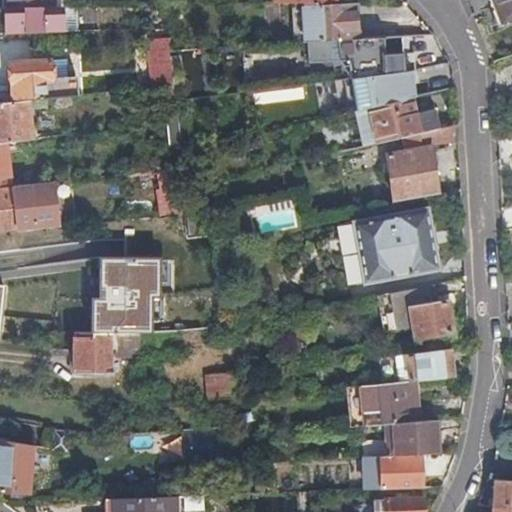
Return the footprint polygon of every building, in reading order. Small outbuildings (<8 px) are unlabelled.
[(511,0),(495,0),(503,21),(511,17),(511,0)] [(358,38),(356,2),(335,2),(303,3),(305,41),(307,41),(351,38),(358,38)] [(172,27),(174,3),(157,3),(158,27),(172,27)] [(80,31),(79,5),(61,6),(62,31),(80,31)] [(54,6),(9,7),(10,34),(62,31),(61,6),(54,6)] [(171,49),(171,38),(153,39),(154,51),(151,51),(154,88),(163,87),(174,86),(170,49),(171,49)] [(351,38),(307,41),(308,61),(353,59),(351,38)] [(53,78),(68,77),(66,58),(51,59),(53,78)] [(77,76),(68,77),(53,78),(51,59),(10,63),(13,102),(29,100),(79,95),(77,76)] [(164,100),(165,100),(176,99),(174,86),(163,87),(164,100)] [(355,112),(364,147),(403,138),(437,129),(433,110),(414,114),(411,99),(355,112)] [(33,138),(29,100),(13,102),(0,103),(0,141),(7,141),(33,138)] [(457,124),(437,129),(403,138),(405,151),(386,154),(393,201),(438,194),(431,147),(458,142),(457,124)] [(0,186),(12,186),(7,141),(0,141),(0,186)] [(511,194),(511,172),(500,172),(500,195),(511,194)] [(0,229),(19,227),(14,188),(0,188),(0,229)] [(167,193),(157,194),(159,213),(169,212),(167,193)] [(254,234),(295,228),(291,200),(250,206),(254,234)] [(339,235),(430,219),(428,209),(337,224),(339,235)] [(439,270),(430,219),(339,235),(349,286),(439,270)] [(140,239),(141,249),(144,286),(204,286),(210,328),(231,325),(220,255),(216,233),(189,235),(140,239)] [(126,250),(141,249),(140,239),(125,241),(126,250)] [(433,302),(429,285),(381,295),(386,332),(413,327),(416,338),(452,332),(447,300),(433,302)] [(204,286),(144,286),(146,309),(167,309),(166,333),(210,328),(204,286)] [(167,309),(146,309),(148,333),(166,333),(167,309)] [(111,332),(75,332),(75,372),(111,373),(111,332)] [(449,348),(406,353),(409,381),(412,381),(452,377),(449,348)] [(406,353),(378,356),(381,384),(409,381),(406,353)] [(210,374),(212,399),(237,397),(235,373),(221,373),(210,374)] [(361,386),(364,413),(416,409),(412,381),(409,381),(381,384),(361,386)] [(364,413),(361,386),(345,387),(348,415),(364,413)] [(361,417),(349,418),(350,428),(370,426),(398,423),(417,422),(416,409),(364,413),(365,421),(362,421),(361,417)] [(383,455),(437,452),(435,420),(417,422),(398,423),(399,438),(361,441),(361,456),(383,455)] [(204,457),(221,456),(220,439),(220,426),(202,428),(204,457)] [(55,429),(52,449),(52,452),(66,454),(69,430),(55,429)] [(31,461),(34,446),(0,439),(0,489),(29,492),(31,461)] [(383,456),(383,469),(384,489),(426,487),(425,455),(383,456)] [(288,492),(285,464),(271,466),(274,494),(288,492)] [(384,489),(383,469),(368,470),(368,489),(384,489)] [(511,481),(495,480),(493,509),(511,510),(511,481)] [(176,511),(176,496),(113,498),(113,511),(176,511)] [(423,511),(423,498),(373,501),(373,511),(423,511)]
